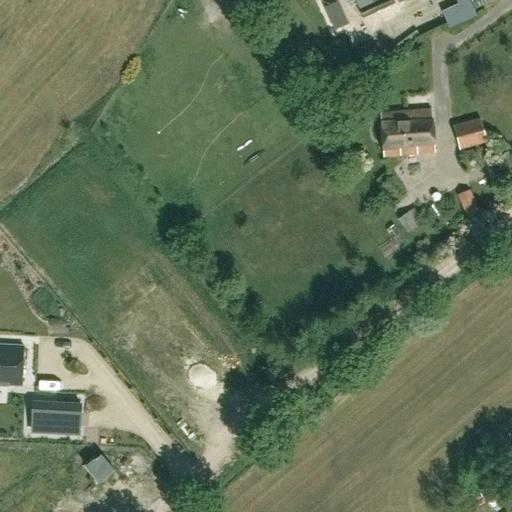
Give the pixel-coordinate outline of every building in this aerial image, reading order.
[(410,0),(379,16),(385,27),(419,9),(413,0),(410,0)] [(468,0),(473,9),(492,0),(468,0)] [(384,157),(435,154),(432,110),(381,113),(384,157)] [(460,148),(487,141),(481,118),(454,125),(460,148)] [(393,203),(407,193),(395,177),(381,186),(393,203)] [(466,217),(479,212),(470,189),(457,194),(466,217)] [(407,233),(420,226),(410,211),(397,218),(407,233)] [(0,384),(22,385),(24,346),(0,344),(0,384)] [(82,399),(33,398),(32,430),(81,432),(82,399)] [(101,452),(87,463),(100,479),(114,468),(101,452)]
